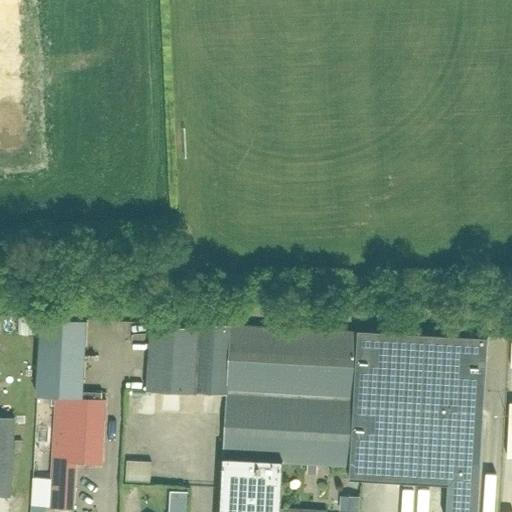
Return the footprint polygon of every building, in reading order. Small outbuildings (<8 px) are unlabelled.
[(54,301),(54,312),(105,314),(105,303),(54,301)] [(18,334),(38,334),(39,317),(18,316),(18,334)] [(39,317),(38,334),(35,394),(55,396),(52,459),(53,459),(52,473),(50,472),(50,477),(52,477),(50,509),(74,510),(77,462),(101,463),(105,398),(82,397),(87,320),(39,317)] [(220,511),(326,511),(327,510),(280,507),(282,462),(349,466),(358,333),(357,333),(200,323),(199,329),(151,326),(147,390),(227,395),(220,511)] [(358,333),(349,466),(348,480),(446,486),(444,511),(476,511),(487,338),(357,330),(357,333),(358,333)] [(15,418),(0,417),(0,495),(10,496),(15,418)] [(48,496),(49,469),(33,469),(32,496),(48,496)]
